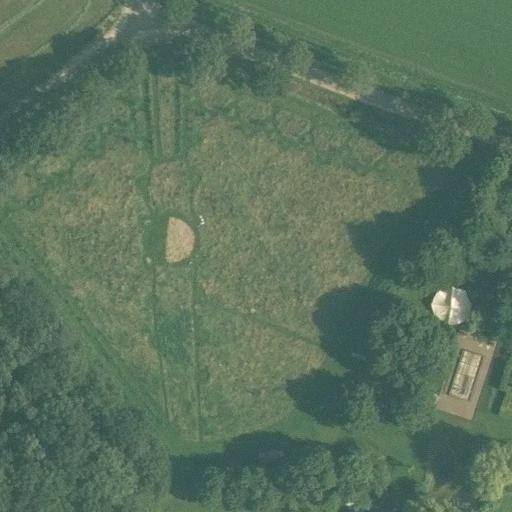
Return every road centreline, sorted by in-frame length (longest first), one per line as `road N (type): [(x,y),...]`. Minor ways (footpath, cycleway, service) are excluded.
road 1 (unclassified): [(511,146),(151,12)]
road 2 (track): [(0,304),(132,490)]
road 3 (unclassified): [(0,130),(151,12)]
road 4 (track): [(132,490),(0,496)]
